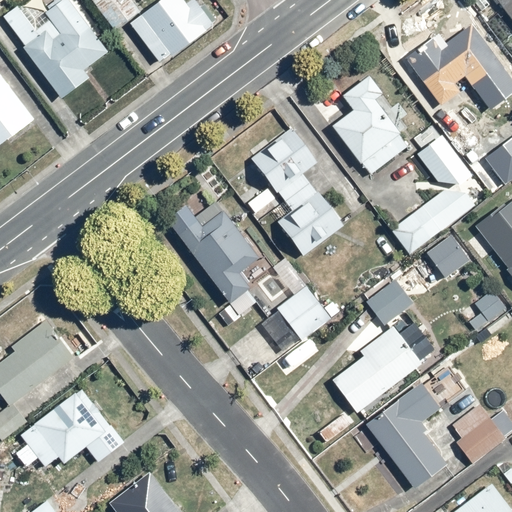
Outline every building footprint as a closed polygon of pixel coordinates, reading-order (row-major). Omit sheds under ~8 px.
[(106,52),(67,0),(58,0),(29,22),(17,5),(2,16),(27,49),(23,51),(60,100),(88,79),(82,71),(106,52)] [(92,0),(116,32),(128,23),(159,65),(212,26),(193,0),(192,0),(186,5),(181,0),(159,0),(139,14),(128,0),(92,0)] [(511,0),(495,0),(511,23),(511,0)] [(504,70),(471,24),(435,49),(429,41),(405,57),(439,106),(459,92),(453,84),(463,77),(474,91),(504,70)] [(380,93),(367,76),(341,96),(353,111),(331,127),(368,176),(407,146),(372,99),(380,93)] [(0,143),(30,121),(0,79),(0,143)] [(483,144),(452,106),(432,122),(463,160),(483,144)] [(316,162),(289,128),(249,160),(291,211),(275,223),(302,257),(342,224),(301,174),(316,162)] [(511,160),(485,181),(492,191),(511,177),(511,160)] [(511,199),(463,233),(479,256),(491,248),(511,278),(511,199)] [(441,228),(422,205),(390,229),(409,253),(441,228)] [(258,257),(225,212),(204,228),(197,218),(176,233),(227,304),(248,289),(236,272),(258,257)] [(468,261),(450,235),(425,253),(444,279),(468,261)] [(300,287),(275,307),(301,339),(326,318),(300,287)] [(494,290),(474,305),(480,313),(468,322),(473,329),(505,306),(494,290)] [(70,357),(44,325),(0,360),(0,394),(10,406),(70,357)] [(355,413),(384,391),(388,396),(399,388),(395,383),(420,364),(392,326),(365,346),(360,350),(364,355),(331,381),(355,413)] [(419,384),(365,426),(413,489),(445,465),(416,426),(436,411),(466,388),(448,366),(421,387),(419,384)] [(122,443),(80,388),(19,435),(26,444),(15,453),(25,467),(37,458),(44,467),(57,456),(63,463),(85,446),(97,462),(122,443)] [(491,418),(478,401),(450,423),(461,437),(454,442),(471,464),(506,437),(511,432),(511,424),(501,410),(491,418)] [(176,511),(147,474),(109,503),(115,511),(176,511)] [(511,511),(511,510),(490,482),(451,511),(511,511)] [(55,511),(46,500),(30,511),(55,511)]
